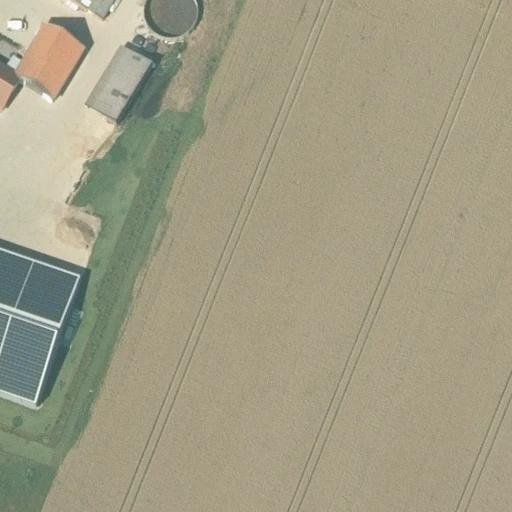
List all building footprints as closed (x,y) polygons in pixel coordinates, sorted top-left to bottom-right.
[(117,0),(62,0),(103,24),(117,0)] [(197,27),(199,16),(197,6),(192,0),(149,0),(145,6),(143,17),(146,28),(152,36),(161,42),(171,44),(182,42),(191,36),(197,27)] [(45,30),(12,82),(19,86),(52,107),(85,55),(45,30)] [(152,72),(122,53),(87,111),(117,129),(152,72)] [(12,82),(0,74),(0,116),(1,117),(19,86),(12,82)] [(18,261),(36,264),(38,251),(20,248),(18,261)] [(81,283),(0,255),(0,399),(36,412),(81,283)]
